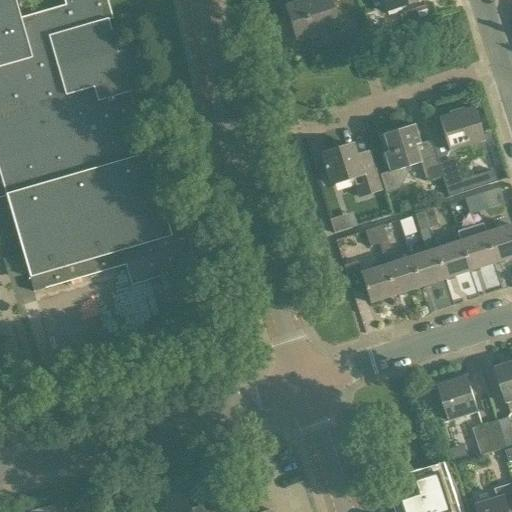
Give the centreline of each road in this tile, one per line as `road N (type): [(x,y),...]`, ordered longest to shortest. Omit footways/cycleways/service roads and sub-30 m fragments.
road 1 (residential): [(304,383),(197,0)]
road 2 (residential): [(0,470),(304,383)]
road 3 (residential): [(304,383),(511,318)]
road 4 (residential): [(305,128),(499,62)]
road 5 (residential): [(346,511),(304,383)]
